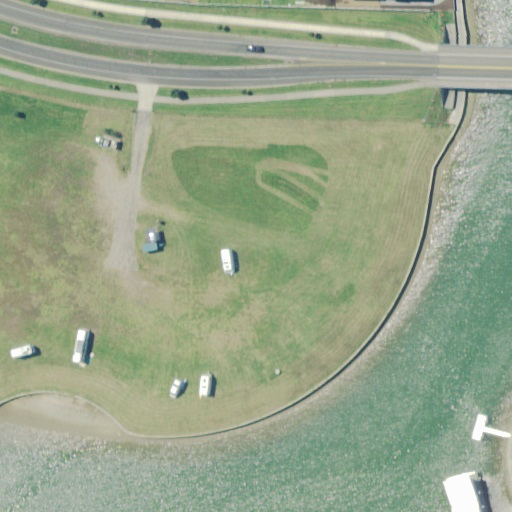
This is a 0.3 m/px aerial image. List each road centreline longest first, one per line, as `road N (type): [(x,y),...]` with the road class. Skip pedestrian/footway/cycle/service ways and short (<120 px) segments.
road 1 (secondary): [(0,9),(131,38),(410,64)]
road 2 (secondary): [(410,64),(197,73),(82,62),(0,41)]
